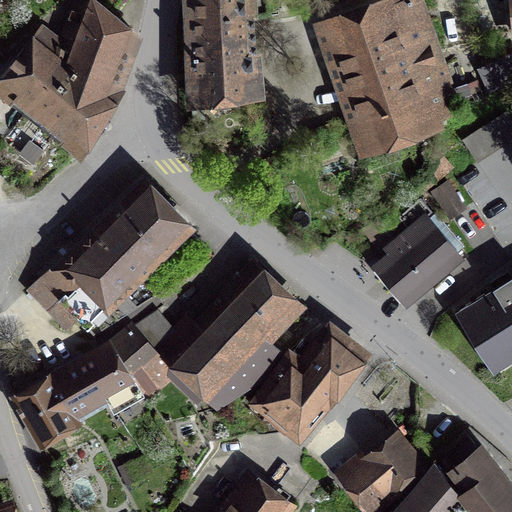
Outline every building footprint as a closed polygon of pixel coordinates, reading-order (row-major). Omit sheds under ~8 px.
[(7,85),(80,142),(110,94),(107,91),(130,29),(94,0),(88,0),(66,60),(60,56),(62,54),(41,41),(7,85)] [(189,0),(193,99),(257,90),(249,0),(189,0)] [(406,0),(328,27),(369,143),(460,111),(420,0),(406,0)] [(511,53),(480,68),(489,89),(511,78),(511,53)] [(52,139),(27,112),(7,131),(32,158),(52,139)] [(429,163),(417,172),(424,188),(450,167),(438,144),(423,152),(429,163)] [(451,217),(464,207),(446,181),(433,191),(451,217)] [(96,234),(136,274),(185,225),(145,185),(96,234)] [(457,252),(463,246),(435,212),(428,218),(426,215),(431,211),(420,198),(398,216),(409,228),(386,247),(392,253),(376,266),(405,301),(459,255),(457,252)] [(377,247),(397,231),(388,219),(382,223),(363,230),(377,247)] [(136,274),(96,234),(47,283),(40,277),(39,278),(40,280),(29,290),(27,289),(65,328),(76,317),(87,328),(94,321),(91,319),(136,274)] [(233,294),(172,359),(220,406),(256,383),(285,356),(269,341),(299,307),(250,261),(225,288),(233,294)] [(511,274),(455,311),(493,372),(511,360),(511,274)] [(126,296),(111,311),(118,319),(137,307),(126,296)] [(171,380),(177,374),(173,368),(168,372),(141,340),(166,322),(155,312),(111,342),(113,344),(143,394),(167,375),(171,380)] [(272,420),(283,430),(298,428),(358,352),(330,331),(302,369),(286,356),(256,396),(251,392),(248,392),(232,413),(258,434),(261,433),(272,420)] [(143,394),(113,344),(52,379),(71,412),(104,393),(114,410),(135,398),(143,394)] [(40,438),(75,418),(71,412),(52,379),(16,399),(40,438)] [(401,498),(426,471),(397,435),(369,457),(397,494),(401,498)] [(434,463),(426,471),(389,511),(511,511),(511,492),(479,451),(456,469),(471,489),(461,497),(434,463)] [(373,511),(397,494),(369,457),(343,476),(371,511),(373,511)] [(279,511),(287,502),(252,476),(224,511),(180,511),(179,511),(178,511),(279,511)]
